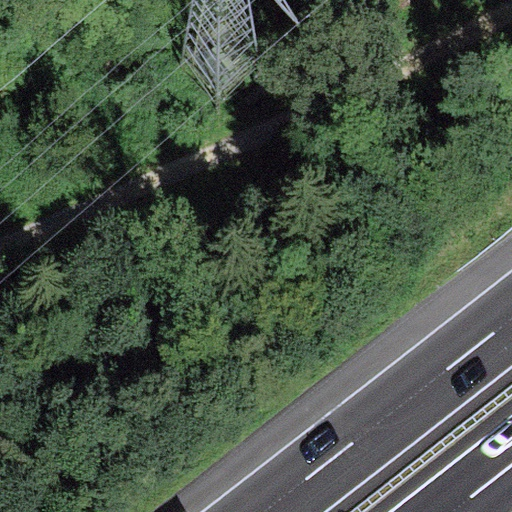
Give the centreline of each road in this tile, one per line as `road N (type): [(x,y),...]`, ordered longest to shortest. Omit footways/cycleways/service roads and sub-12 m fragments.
road 1 (track): [(511,12),(0,242)]
road 2 (motorway): [(511,318),(264,511)]
